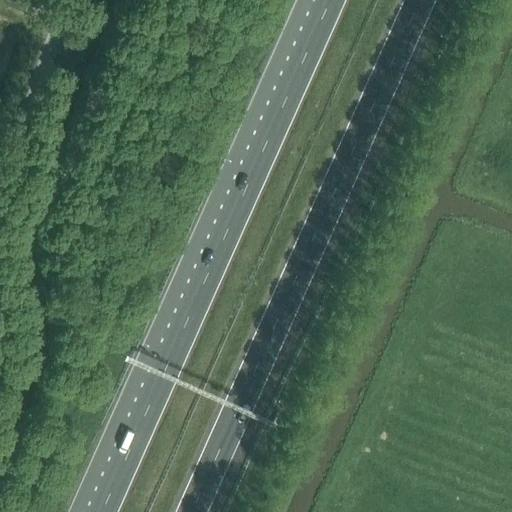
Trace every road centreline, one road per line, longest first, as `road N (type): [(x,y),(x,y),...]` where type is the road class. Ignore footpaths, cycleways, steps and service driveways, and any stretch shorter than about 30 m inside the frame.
road 1 (motorway): [(190,511),(418,0)]
road 2 (motorway): [(330,0),(105,511)]
road 3 (unclassified): [(0,199),(74,0)]
